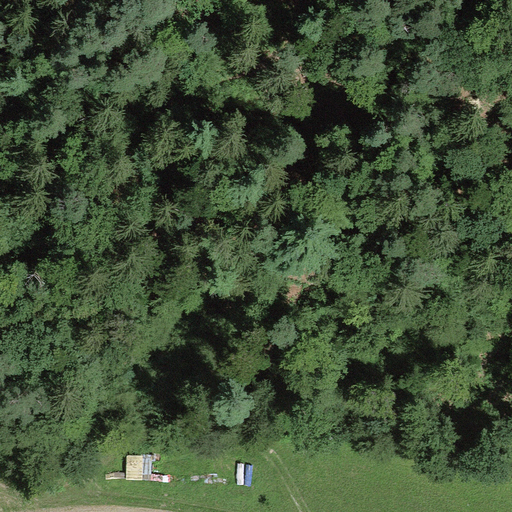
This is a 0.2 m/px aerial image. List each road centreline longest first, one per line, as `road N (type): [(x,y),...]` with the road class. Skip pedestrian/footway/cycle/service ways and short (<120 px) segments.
road 1 (track): [(224,511),(94,495)]
road 2 (track): [(299,511),(272,458),(258,447),(215,443)]
